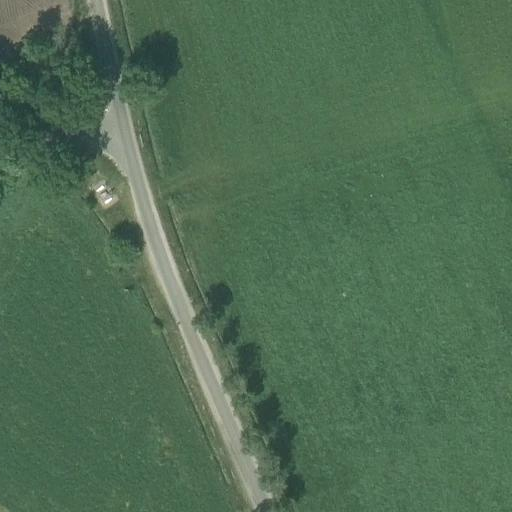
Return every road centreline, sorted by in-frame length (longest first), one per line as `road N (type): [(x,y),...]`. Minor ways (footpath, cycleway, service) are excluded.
road 1 (unclassified): [(257,511),(183,341),(120,137)]
road 2 (unclassified): [(120,137),(92,0)]
road 3 (unclassified): [(120,137),(62,146),(0,97)]
